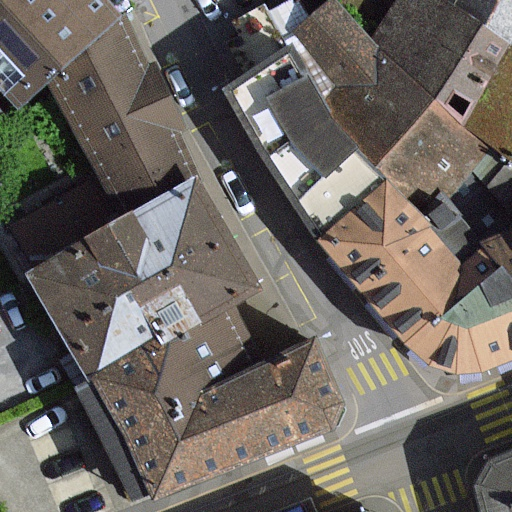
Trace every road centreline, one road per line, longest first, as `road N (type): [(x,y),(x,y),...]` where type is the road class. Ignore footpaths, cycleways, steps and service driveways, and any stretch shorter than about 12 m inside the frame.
road 1 (residential): [(164,0),(416,447)]
road 2 (residential): [(416,447),(257,511)]
